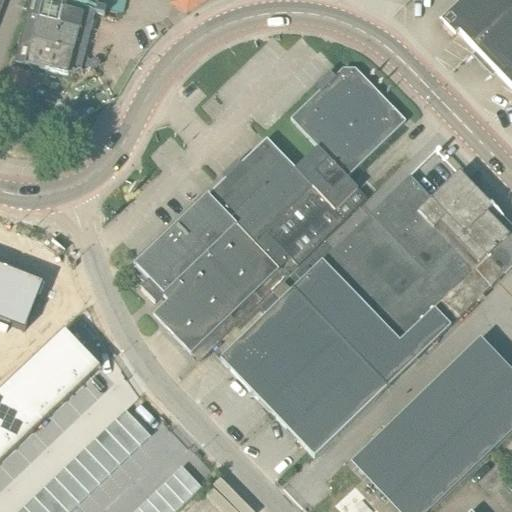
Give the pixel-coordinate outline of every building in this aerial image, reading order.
[(68,77),(82,71),(85,55),(98,0),(31,0),(20,48),(16,65),(68,77)] [(485,63),(511,91),(511,0),(464,0),(443,20),(485,63)] [(290,259),(297,267),(366,200),(346,179),(404,124),(355,72),(342,72),(290,122),(318,151),(305,164),(301,161),(292,169),(266,142),(135,267),(149,282),(140,290),(154,305),(163,297),(167,301),(153,315),(190,354),(290,259)] [(51,118),(39,112),(34,123),(46,128),(51,118)] [(305,279),(219,362),(314,461),(402,376),(479,302),(505,277),(511,270),(511,232),(457,176),(432,200),(412,180),(411,181),(408,179),(368,218),(324,261),(314,271),(305,279)] [(0,293),(0,329),(25,340),(44,293),(7,277),(0,293)] [(64,332),(47,349),(83,387),(100,371),(64,332)] [(394,511),(432,511),(511,434),(511,379),(480,345),(352,467),(394,511)] [(47,349),(30,365),(66,403),(83,387),(47,349)] [(30,365),(13,381),(49,419),(66,403),(30,365)] [(13,381),(0,393),(0,401),(33,435),(49,419),(13,381)] [(0,401),(0,434),(16,451),(33,435),(0,401)] [(125,413),(115,423),(140,449),(150,439),(125,413)] [(105,432),(129,458),(140,449),(115,423),(105,432)] [(94,442),(119,468),(129,458),(105,432),(94,442)] [(0,434),(0,466),(16,451),(0,434)] [(119,468),(94,442),(84,452),(109,478),(119,468)] [(84,452),(74,461),(99,487),(109,478),(84,452)] [(89,497),(99,487),(74,461),(64,471),(89,497)] [(173,478),(182,488),(191,479),(181,469),(173,478)] [(64,471),(54,481),(79,507),(89,497),(64,471)] [(183,506),(192,498),(182,488),(173,478),(164,486),(183,506)] [(200,489),(191,479),(182,488),(192,498),(200,489)] [(44,490),(64,511),(73,511),(79,507),(54,481),(44,490)] [(155,494),(172,511),(176,511),(183,506),(164,486),(155,494)] [(64,511),(44,490),(34,500),(45,511),(64,511)] [(172,511),(155,494),(146,503),(155,511),(172,511)] [(25,511),(45,511),(34,500),(23,510),(25,511)] [(155,511),(146,503),(138,511),(155,511)]
